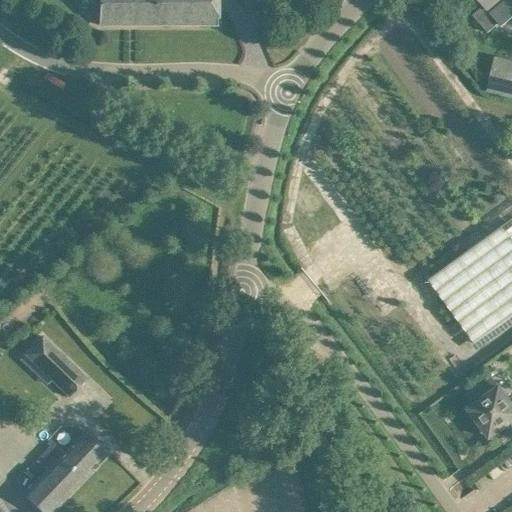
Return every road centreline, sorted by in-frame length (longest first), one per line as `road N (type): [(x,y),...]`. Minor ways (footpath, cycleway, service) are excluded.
road 1 (unclassified): [(444,511),(309,327),(240,291)]
road 2 (unclassified): [(284,87),(245,73),(100,71),(53,59),(0,30)]
road 3 (unclassified): [(130,511),(173,470),(201,421),(222,374),(240,291)]
road 4 (unclassified): [(240,291),(263,151),(284,87)]
road 5 (track): [(284,308),(328,511)]
